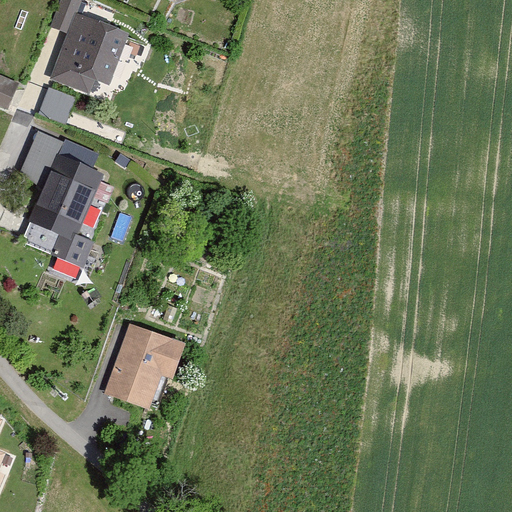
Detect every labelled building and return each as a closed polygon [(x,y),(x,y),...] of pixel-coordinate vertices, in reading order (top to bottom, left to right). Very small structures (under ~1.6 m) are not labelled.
[(71,37),(79,16),(84,4),(74,0),(62,0),(51,29),(71,37)] [(122,104),(146,40),(79,16),(71,37),(56,79),(122,104)] [(26,86),(0,75),(0,104),(16,111),(26,86)] [(68,122),(75,94),(47,87),(40,115),(68,122)] [(100,155),(70,142),(25,241),(90,270),(100,247),(79,238),(108,174),(94,168),(100,155)] [(128,327),(101,399),(150,417),(163,382),(175,386),(188,349),(128,327)]
